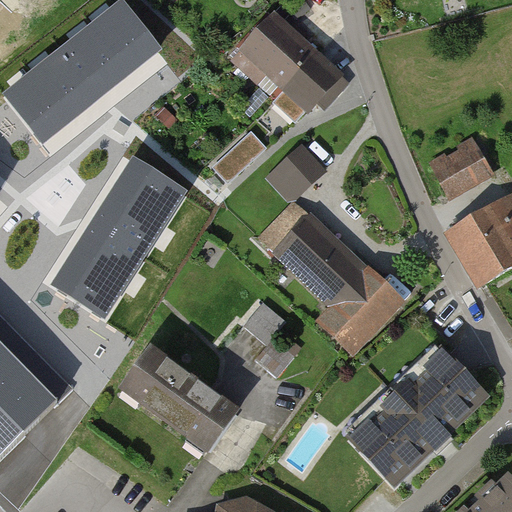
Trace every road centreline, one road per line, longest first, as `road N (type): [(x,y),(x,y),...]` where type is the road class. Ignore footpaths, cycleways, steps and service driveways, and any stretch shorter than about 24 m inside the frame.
road 1 (residential): [(354,0),(394,140),(511,380)]
road 2 (residential): [(511,423),(410,511)]
